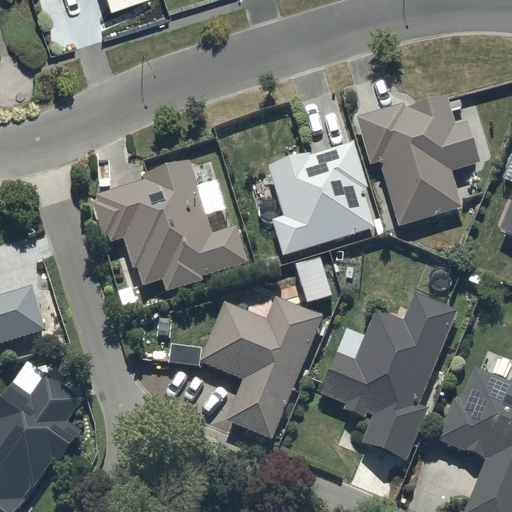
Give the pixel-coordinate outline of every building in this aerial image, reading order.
[(103,0),(107,12),(144,0),(103,0)] [(398,235),(460,217),(450,181),(479,172),(468,133),(454,137),(446,109),(407,120),(405,113),(357,127),(371,175),(379,172),(398,235)] [(353,152),(268,177),(281,227),(271,230),(281,264),(374,237),(363,198),(367,197),(353,152)] [(145,188),(96,205),(99,212),(93,214),(104,248),(109,246),(111,253),(123,249),(133,279),(137,278),(144,296),(162,289),(166,302),(202,289),(201,286),(248,270),(236,234),(213,242),(188,169),(143,184),(145,188)] [(0,352),(44,340),(31,297),(0,305),(0,352)] [(289,311),(276,306),(268,328),(224,311),(200,371),(242,387),(225,431),(274,450),(322,326),(308,320),(312,309),(293,301),(289,311)] [(414,303),(404,329),(374,319),(354,370),(336,363),(321,404),(344,413),(341,420),(363,429),(366,422),(372,424),(361,454),(406,471),(426,418),(418,414),(454,318),(414,303)] [(511,511),(511,393),(473,377),(460,410),(452,407),(436,449),(486,469),(468,511),(511,511)] [(29,404),(14,393),(0,411),(0,511),(24,511),(21,509),(32,495),(34,497),(53,471),(59,475),(84,443),(67,430),(81,411),(44,384),(29,404)]
